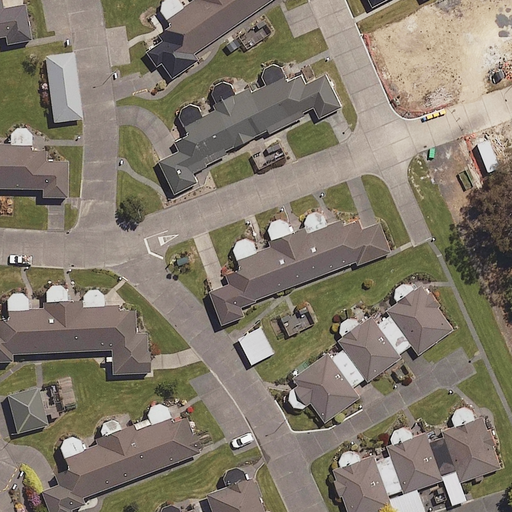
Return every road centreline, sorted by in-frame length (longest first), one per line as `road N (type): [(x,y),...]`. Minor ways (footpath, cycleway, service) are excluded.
road 1 (residential): [(119,251),(386,145)]
road 2 (residential): [(119,251),(192,316),(238,373),(289,461)]
road 3 (residential): [(83,0),(101,108),(98,251)]
road 4 (residential): [(458,365),(289,461)]
road 5 (residential): [(328,0),(386,145)]
road 6 (residential): [(386,145),(511,101)]
